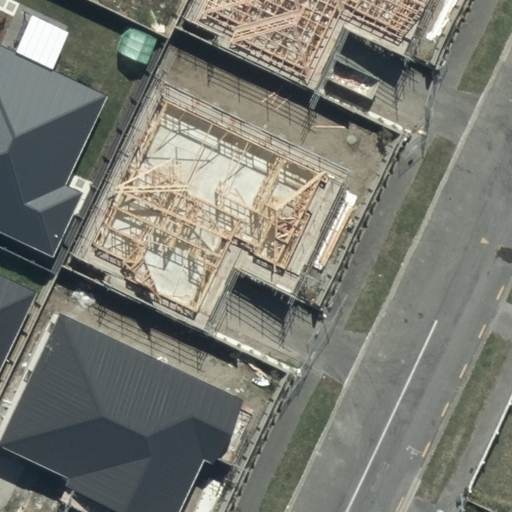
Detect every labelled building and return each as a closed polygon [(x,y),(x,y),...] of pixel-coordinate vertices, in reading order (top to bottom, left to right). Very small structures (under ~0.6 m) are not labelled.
[(208,0),(201,14),(236,31),(229,45),(309,82),(341,14),(404,44),(424,0),(208,0)] [(111,95),(0,42),(0,231),(52,257),(83,192),(68,185),(111,95)] [(326,173),(163,95),(92,244),(128,262),(121,277),(196,312),(229,242),(281,267),(326,173)] [(0,371),(37,291),(0,274),(0,371)] [(245,398),(61,313),(0,443),(0,445),(70,478),(68,484),(128,511),(177,511),(203,457),(215,462),(245,398)]
